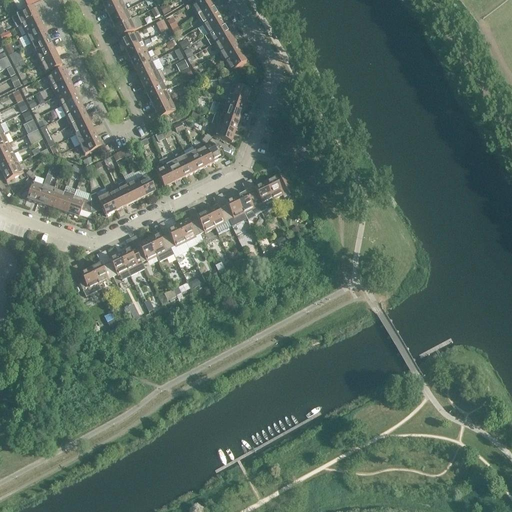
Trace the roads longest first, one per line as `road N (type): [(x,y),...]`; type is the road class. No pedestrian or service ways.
road 1 (residential): [(0,209),(87,245),(243,172),(277,68),(237,0)]
road 2 (residential): [(114,139),(142,125),(79,0)]
road 3 (residential): [(114,139),(52,0)]
